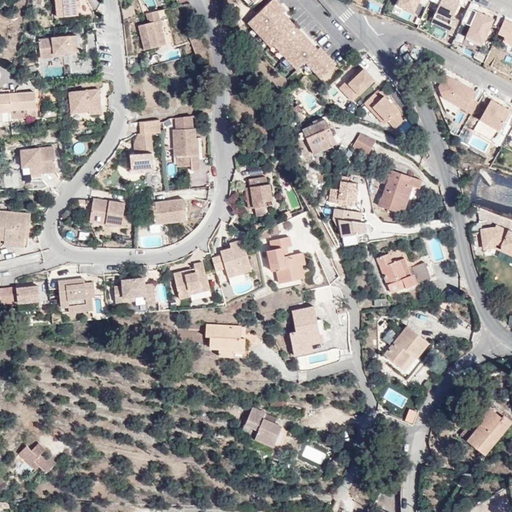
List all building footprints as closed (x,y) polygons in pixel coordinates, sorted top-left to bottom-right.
[(77,7),(76,1),(76,0),(56,0),(59,18),(78,16),(77,7)] [(429,0),(405,0),(403,7),(413,12),(418,2),(427,6),(429,0)] [(431,0),(439,3),(431,21),(451,30),(456,21),(452,19),(459,2),(455,0),(431,0)] [(315,73),(323,81),(338,67),(322,50),(319,53),(305,38),(285,17),(288,14),(276,2),(251,26),(256,32),(269,45),(274,51),(277,48),(294,67),(299,72),(303,68),(307,65),(315,73)] [(494,21),(469,9),(462,24),(471,28),(467,38),(483,45),(494,21)] [(158,11),(145,14),(148,23),(139,26),(145,50),(166,44),(158,11)] [(511,21),(505,18),(499,31),(506,35),(504,39),(511,43),(511,21)] [(251,36),(264,49),(269,45),(256,32),(251,36)] [(197,54),(206,50),(199,33),(190,36),(197,54)] [(64,57),(63,54),(62,50),(67,50),(67,54),(79,53),(77,36),(39,40),(41,59),(64,57)] [(483,45),(467,38),(465,41),(481,48),(483,45)] [(272,53),(290,71),(294,67),(277,48),(274,51),(272,53)] [(407,53),(403,56),(409,64),(413,60),(407,53)] [(42,59),(43,78),(66,77),(65,58),(42,59)] [(303,68),(311,77),(315,73),(307,65),(303,68)] [(375,84),(363,71),(341,92),(353,105),(375,84)] [(476,90),(446,73),(439,85),(443,96),(472,112),(478,101),(472,98),(476,90)] [(72,114),(82,113),(82,109),(89,109),(90,113),(102,111),(99,91),(70,95),(72,114)] [(37,117),(36,93),(0,94),(0,112),(11,111),(12,109),(28,109),(29,117),(37,117)] [(374,95),(364,105),(377,118),(379,117),(386,124),(388,122),(395,129),(403,122),(396,115),(398,112),(384,98),(380,101),(374,95)] [(511,110),(491,99),(480,119),(500,130),(511,110)] [(315,152),(334,144),(327,127),(331,125),(328,118),(304,128),(315,152)] [(161,133),(159,119),(140,121),(141,132),(138,133),(134,143),(136,154),(131,155),(132,170),(155,168),(151,133),(161,133)] [(334,144),(339,142),(331,125),(327,127),(334,144)] [(201,169),(200,146),(197,146),(196,137),(196,127),(175,128),(176,155),(178,155),(192,154),(193,165),(193,169),(201,169)] [(374,141),(360,136),(351,150),(367,157),(374,141)] [(21,151),(23,167),(31,166),(40,165),(41,173),(57,171),(55,147),(21,151)] [(192,154),(178,155),(179,165),(193,165),(192,154)] [(176,176),(177,165),(167,163),(165,175),(176,176)] [(41,173),(40,165),(31,166),(32,174),(41,173)] [(423,180),(387,169),(384,177),(388,178),(379,205),(404,214),(413,186),(420,189),(423,180)] [(17,175),(0,175),(0,186),(0,188),(17,187),(17,175)] [(251,187),(253,196),(247,197),(249,209),(255,208),(265,206),(266,206),(265,200),(273,199),(270,184),(268,185),(267,176),(250,179),(251,187)] [(340,190),(331,189),(329,202),(338,203),(338,204),(352,206),(353,201),(356,202),(358,189),(355,188),(355,183),(348,182),(349,178),(342,177),(340,190)] [(29,181),(30,189),(44,188),(50,185),(43,179),(29,181)] [(93,200),(91,218),(106,220),(105,224),(122,226),(125,204),(93,200)] [(156,211),(154,212),(156,225),(187,222),(185,200),(170,202),(170,206),(166,206),(166,202),(155,204),(156,211)] [(255,208),(256,216),(266,214),(265,206),(255,208)] [(362,212),(335,209),(333,219),(342,236),(344,244),(358,243),(357,233),(364,232),(365,223),(361,222),(362,212)] [(30,231),(32,214),(1,211),(0,219),(0,246),(3,247),(6,243),(25,245),(26,236),(26,231),(30,231)] [(511,231),(495,224),(494,227),(482,229),(484,243),(496,241),(497,242),(502,244),(500,248),(511,253),(511,231)] [(258,241),(273,237),(269,230),(256,235),(258,241)] [(273,243),(274,252),(276,260),(271,261),(273,272),(279,271),(281,285),(301,281),(298,268),(303,267),(301,255),(290,257),(285,258),(284,251),(288,250),(293,248),(291,239),(273,243)] [(214,260),(217,271),(227,269),(229,278),(253,270),(244,240),(231,244),(233,249),(234,252),(223,256),(223,257),(214,260)] [(387,265),(391,263),(386,252),(382,254),(383,256),(387,265)] [(399,259),(391,263),(387,265),(383,256),(377,258),(392,291),(406,286),(406,288),(430,278),(424,262),(409,268),(412,274),(407,276),(399,259)] [(404,257),(399,259),(407,276),(412,274),(409,268),(404,257)] [(187,274),(186,270),(176,272),(181,298),(192,295),(192,293),(212,289),(209,274),(207,274),(204,262),(195,264),(197,272),(193,273),(187,274)] [(146,277),(124,279),(125,285),(116,286),(118,301),(126,300),(126,296),(147,294),(148,298),(148,299),(157,298),(156,283),(147,284),(146,277)] [(86,278),(60,282),(63,307),(71,306),(82,305),(83,311),(95,309),(94,296),(93,288),(96,288),(95,282),(87,283),(86,278)] [(17,286),(10,287),(11,302),(19,301),(20,302),(41,300),(40,286),(18,288),(17,286)] [(322,343),(316,309),(293,313),(297,333),(291,334),(295,356),(313,353),(312,344),(322,343)] [(241,339),(242,327),(206,325),(206,337),(211,337),(210,347),(219,348),(219,356),(249,358),(249,350),(245,350),(245,339),(241,339)] [(412,354),(416,358),(429,342),(407,325),(385,354),(401,368),(412,354)] [(406,371),(416,358),(412,354),(401,368),(406,371)] [(411,381),(423,384),(428,367),(416,363),(411,381)] [(400,388),(386,398),(392,405),(406,395),(400,388)] [(490,407),(478,421),(480,424),(467,439),(486,454),(511,421),(505,415),(502,417),(490,407)] [(275,448),(283,428),(263,419),(265,414),(253,408),(243,431),(256,437),(255,439),(275,448)] [(390,433),(387,443),(395,446),(399,436),(390,433)] [(47,473),(53,467),(47,461),(40,455),(45,450),(39,444),(32,451),(27,446),(20,454),(37,470),(40,467),(47,473)] [(307,444),(301,455),(320,465),(326,454),(307,444)] [(47,461),(53,467),(56,463),(50,457),(47,461)]
